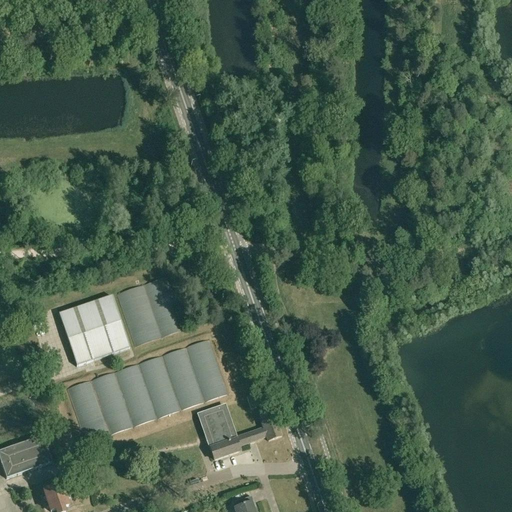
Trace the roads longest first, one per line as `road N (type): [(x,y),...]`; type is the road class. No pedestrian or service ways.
road 1 (secondary): [(229,237),(326,511)]
road 2 (secondary): [(229,237),(145,0)]
road 3 (track): [(0,251),(221,237)]
